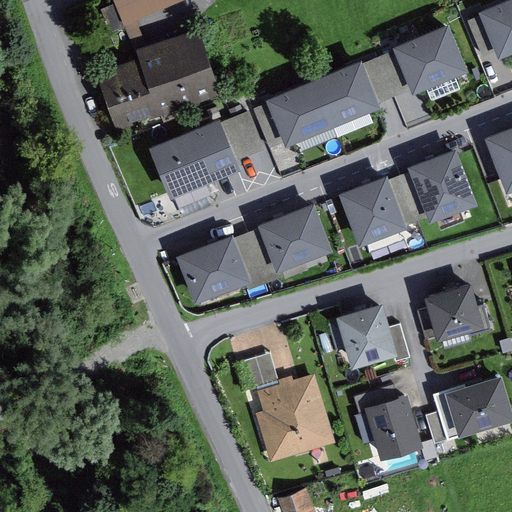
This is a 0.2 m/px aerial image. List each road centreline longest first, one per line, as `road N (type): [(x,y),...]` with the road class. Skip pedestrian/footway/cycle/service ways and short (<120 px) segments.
road 1 (residential): [(182,344),(46,0)]
road 2 (residential): [(182,344),(511,241)]
road 3 (track): [(0,414),(182,344)]
road 4 (residential): [(257,511),(182,344)]
